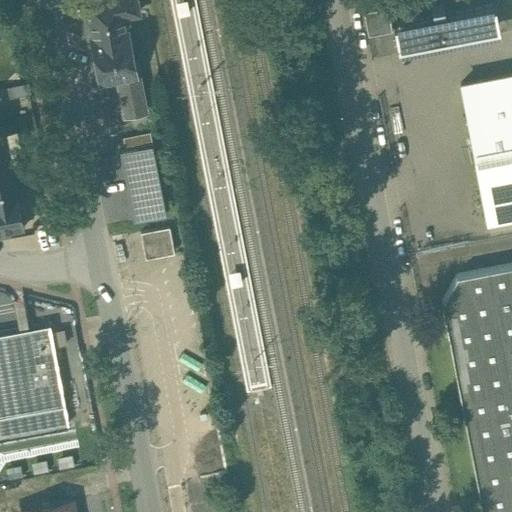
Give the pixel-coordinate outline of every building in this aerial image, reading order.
[(135,0),(81,0),(86,22),(88,35),(97,80),(117,77),(124,113),(142,110),(135,73),(137,72),(125,14),(138,11),(135,0)] [(186,0),(177,0),(175,0),(177,14),(188,12),(186,0)] [(443,4),(431,6),(432,12),(432,15),(393,23),(397,45),(498,26),(494,3),(445,13),(444,10),(443,4)] [(387,8),(364,12),(368,36),(392,31),(387,8)] [(86,22),(77,23),(80,36),(88,35),(86,22)] [(511,72),(460,83),(487,220),(511,215),(511,72)] [(0,117),(0,185),(14,183),(1,118),(0,117)] [(133,218),(173,210),(157,127),(124,134),(126,146),(119,147),(133,218)] [(0,185),(0,230),(2,230),(23,225),(15,183),(14,183),(0,185)] [(169,224),(140,230),(145,256),(173,250),(169,224)] [(23,225),(2,230),(3,238),(30,232),(28,225),(23,225)] [(511,511),(511,262),(456,274),(441,301),(482,511),(511,511)] [(239,269),(228,271),(230,284),(241,283),(239,269)] [(49,322),(0,331),(0,414),(63,403),(64,403),(49,322)] [(63,403),(0,414),(0,430),(4,429),(4,433),(67,422),(63,403)] [(73,511),(71,499),(20,509),(20,511),(73,511)]
